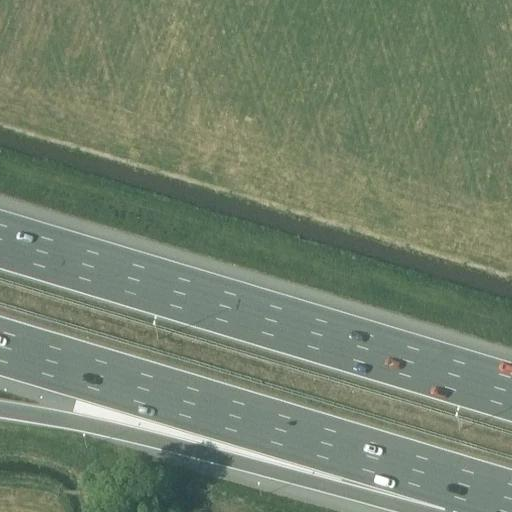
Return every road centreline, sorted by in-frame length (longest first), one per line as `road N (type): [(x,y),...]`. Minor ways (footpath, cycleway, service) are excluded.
road 1 (motorway): [(511,395),(0,241)]
road 2 (motorway): [(0,347),(457,484)]
road 3 (motorway): [(0,409),(265,469),(457,484)]
